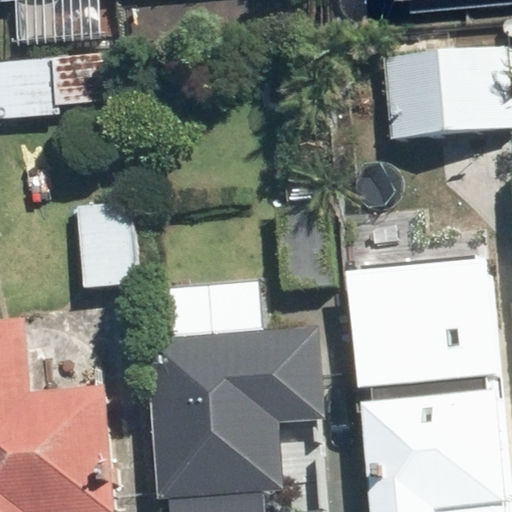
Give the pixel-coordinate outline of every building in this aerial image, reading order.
[(0,62),(0,107),(2,122),(123,109),(117,50),(0,62)] [(387,60),(395,143),(504,134),(496,51),(387,60)] [(83,208),(92,291),(145,285),(136,202),(83,208)] [(284,210),(290,292),(351,288),(344,205),(284,210)] [(0,320),(0,511),(122,511),(114,387),(35,392),(30,318),(0,320)] [(372,336),(389,511),(511,511),(511,444),(499,323),(372,336)] [(154,341),(170,502),(189,500),(190,511),(298,511),(290,426),(337,421),(327,324),(154,341)]
